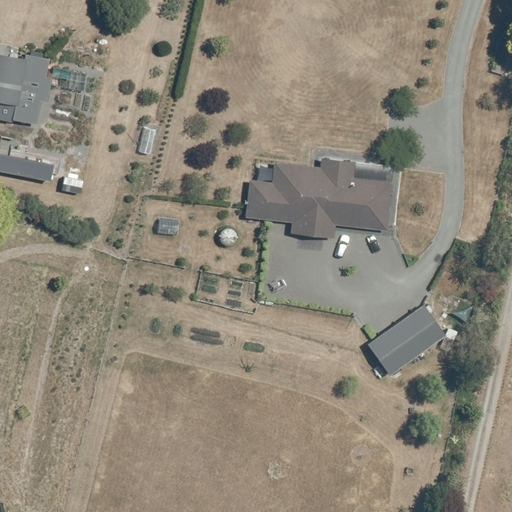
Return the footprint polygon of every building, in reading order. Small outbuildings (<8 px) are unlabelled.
[(0,117),(33,123),(36,98),(44,100),(48,76),(40,74),(43,54),(0,47),(0,117)] [(83,72),(65,71),(64,88),(82,89),(83,72)] [(30,146),(11,143),(8,164),(26,167),(30,146)] [(84,150),(66,148),(65,156),(54,155),(52,173),(81,176),(84,150)] [(51,152),(34,149),(31,165),(48,169),(51,152)] [(350,160),(317,157),(317,165),(271,160),(269,181),(244,179),(241,214),(289,219),(288,230),(330,234),(331,223),(383,228),(389,164),(350,160)] [(438,333),(416,302),(361,341),(383,372),(438,333)]
